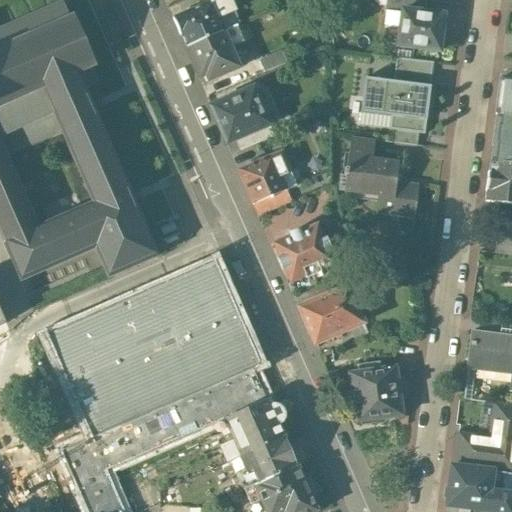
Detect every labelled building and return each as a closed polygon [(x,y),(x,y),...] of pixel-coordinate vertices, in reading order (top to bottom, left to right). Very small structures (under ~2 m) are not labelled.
[(228,0),(215,0),(209,3),(216,18),(233,10),(228,0)] [(62,3),(0,30),(0,125),(83,90),(95,85),(96,88),(98,87),(90,67),(94,66),(74,19),(69,21),(62,3)] [(209,3),(171,20),(179,36),(185,34),(190,46),(222,32),(216,18),(209,3)] [(442,16),(400,11),(398,29),(390,28),(385,31),(384,41),(388,45),(397,46),(397,47),(421,50),(424,53),(432,54),(434,51),(438,52),(442,16)] [(241,42),(234,27),(222,32),(229,48),(241,42)] [(222,32),(190,46),(196,60),(190,62),(198,79),(205,76),(208,81),(238,68),(229,48),(222,32)] [(282,54),(259,63),(263,74),(286,64),(282,54)] [(430,87),(433,63),(396,58),(393,82),(430,87)] [(388,130),(424,135),(430,87),(393,82),(365,79),(360,113),(390,117),(388,130)] [(511,80),(499,79),(495,116),(511,117),(511,80)] [(252,89),(210,107),(226,144),(235,140),(268,126),(252,89)] [(95,248),(108,278),(156,257),(143,228),(83,90),(0,125),(0,237),(19,282),(95,248)] [(511,117),(497,116),(496,124),(494,124),(491,147),(493,148),(491,163),(511,165),(511,117)] [(268,126),(235,140),(241,154),(274,140),(268,126)] [(374,142),(350,140),(347,171),(345,170),(344,176),(346,176),(344,193),(377,197),(375,214),(414,219),(418,186),(395,183),(398,164),(372,160),(374,142)] [(281,152),(239,171),(254,205),(285,192),(277,174),(288,169),(281,152)] [(511,165),(491,163),(490,171),(488,171),(486,192),(488,192),(486,203),(511,205),(511,165)] [(317,224),(273,243),(290,283),(335,263),(317,224)] [(511,229),(497,228),(494,253),(511,255),(511,229)] [(44,337),(88,439),(251,369),(257,367),(211,263),(44,337)] [(366,294),(360,280),(346,286),(353,300),(366,294)] [(346,286),(298,307),(314,344),(363,323),(353,300),(346,286)] [(511,336),(472,332),(468,366),(511,371),(509,393),(511,393),(511,336)] [(417,342),(397,339),(396,350),(416,353),(417,342)] [(395,367),(350,373),(357,421),(360,420),(362,424),(374,422),(376,418),(401,414),(395,367)] [(251,369),(88,439),(61,450),(86,511),(121,511),(105,473),(266,402),(251,369)] [(511,405),(495,404),(491,439),(455,435),(450,468),(492,473),(503,475),(511,475),(511,405)] [(259,406),(223,422),(232,443),(218,449),(225,465),(237,459),(282,440),(276,427),(279,425),(280,423),(281,421),(281,418),(281,416),(281,415),(280,413),(278,411),(276,410),(274,409),(271,408),(269,409),(262,412),(259,406)] [(282,440),(237,459),(243,472),(234,475),(241,491),(252,486),(294,467),(282,440)] [(294,467),(252,486),(263,511),(311,511),(314,511),(309,498),(312,496),(313,492),(307,481),(304,478),(300,480),(294,467)] [(492,473),(452,469),(450,484),(448,484),(446,506),(494,511),(510,511),(511,502),(511,496),(501,495),(489,493),(492,473)] [(503,475),(492,473),(489,493),(501,495),(503,475)]
